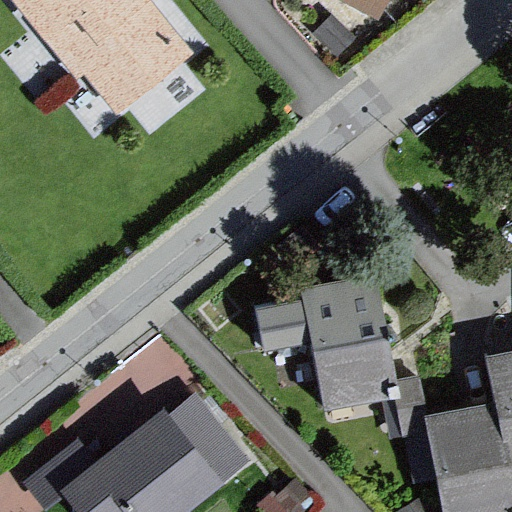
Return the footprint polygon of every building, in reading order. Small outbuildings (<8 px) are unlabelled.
[(0,0),(0,11),(27,46),(38,37),(102,120),(181,58),(135,0),(0,0)] [(330,0),(374,22),(384,0),(330,0)] [(289,302),(244,309),(250,352),(292,346),(301,412),(372,402),(354,278),(287,288),(289,302)] [(474,408),(405,419),(420,511),(499,511),(493,473),(511,469),(511,349),(465,357),(474,408)] [(180,511),(244,464),(189,392),(154,419),(145,407),(82,455),(72,441),(12,486),(32,511),(43,511),(57,501),(65,511),(180,511)]
